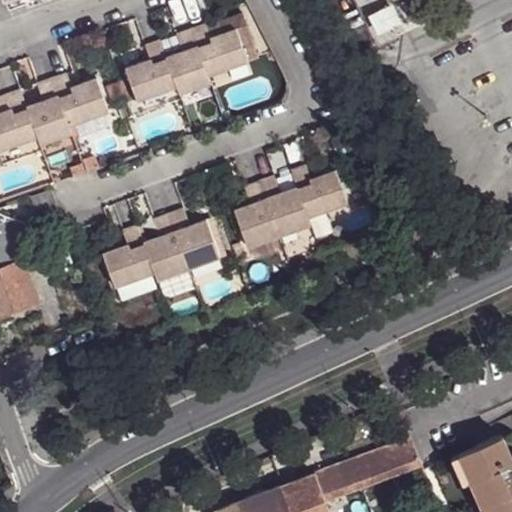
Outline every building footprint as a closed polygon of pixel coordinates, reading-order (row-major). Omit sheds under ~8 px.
[(6,0),(3,1),(7,11),(38,0),(6,0)] [(241,16),(206,28),(210,41),(219,38),(236,32),(245,29),(241,16)] [(190,33),(207,80),(248,66),(236,32),(219,38),(216,45),(212,46),(210,41),(206,28),(190,33)] [(245,29),(236,32),(248,66),(257,62),(245,29)] [(164,61),(174,92),(177,98),(209,88),(207,80),(190,33),(176,38),(182,55),(164,61)] [(219,38),(210,41),(212,46),(216,45),(219,38)] [(164,61),(158,44),(144,49),(149,63),(151,68),(146,70),(140,67),(124,72),(135,105),(174,92),(164,61)] [(71,91),(65,77),(50,81),(67,129),(74,127),(95,120),(107,115),(95,82),(79,88),(77,94),(73,96),(71,91)] [(25,111),(35,140),(38,148),(70,136),(67,129),(50,81),(35,87),(41,105),(25,111)] [(25,111),(18,92),(4,97),(10,112),(11,117),(7,118),(2,115),(0,115),(0,152),(35,140),(25,111)] [(95,120),(74,127),(79,142),(100,134),(95,120)] [(93,159),(81,163),(85,176),(97,171),(93,159)] [(81,167),(68,172),(70,180),(84,176),(81,167)] [(287,176),(293,194),(303,223),(345,209),(333,177),(316,182),(315,187),(309,189),(308,184),(304,171),(287,176)] [(257,186),(275,240),(305,229),(303,223),(293,194),(278,198),(272,181),(257,186)] [(275,240),(257,186),(242,191),(248,209),(231,213),(244,250),(275,240)] [(186,229),(180,212),(166,217),(184,271),(216,260),(203,222),(186,229)] [(0,320),(41,307),(26,267),(23,268),(20,259),(23,229),(0,217),(0,320)] [(141,245),(151,275),(153,281),(184,271),(166,217),(151,221),(157,239),(141,245)] [(115,250),(100,255),(111,288),(151,275),(141,245),(135,227),(120,232),(124,246),(126,252),(121,253),(115,250)] [(511,511),(511,465),(499,436),(449,457),(460,484),(467,480),(480,508),(483,507),(485,511),(511,511)] [(410,438),(313,474),(319,495),(418,459),(410,438)] [(325,511),(319,495),(313,474),(234,501),(237,511),(325,511)] [(237,511),(234,501),(212,509),(212,511),(237,511)]
